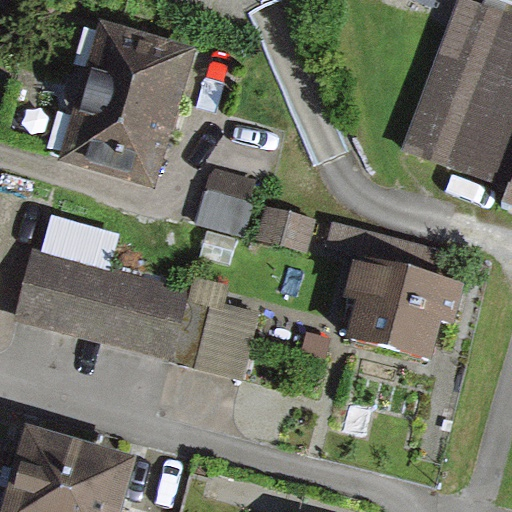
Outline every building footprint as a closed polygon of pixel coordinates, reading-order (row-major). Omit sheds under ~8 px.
[(511,189),(507,203),(511,204),(511,0),(483,0),(483,1),(481,0),(457,0),(405,150),(511,188),(511,189)] [(62,160),(154,188),(174,123),(196,53),(103,25),(62,160)] [(195,224),(245,238),(261,179),(211,165),(195,224)] [(259,242),(307,253),(315,218),(267,207),(259,242)] [(338,346),(419,364),(440,271),(358,254),(338,346)] [(13,326),(157,356),(171,288),(27,259),(13,326)] [(214,283),(186,277),(169,355),(234,370),(246,316),(208,308),(214,283)] [(25,430),(0,510),(0,511),(93,511),(111,456),(25,430)]
